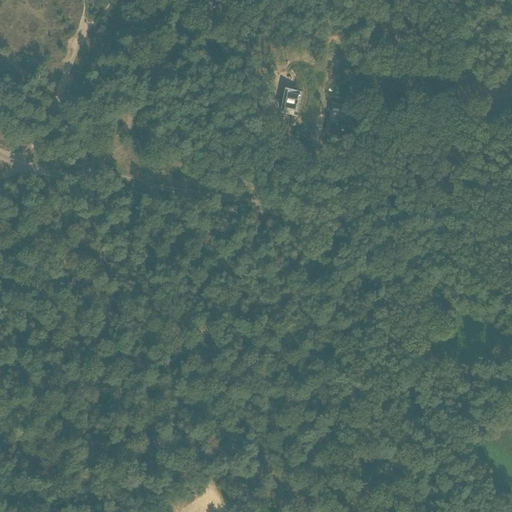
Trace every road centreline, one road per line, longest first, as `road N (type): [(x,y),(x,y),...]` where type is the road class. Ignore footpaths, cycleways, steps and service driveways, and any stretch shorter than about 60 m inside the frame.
road 1 (track): [(346,219),(262,188),(19,169),(0,158)]
road 2 (track): [(511,301),(410,238),(346,219)]
road 3 (track): [(130,129),(203,0)]
road 4 (track): [(262,188),(163,152),(130,129)]
